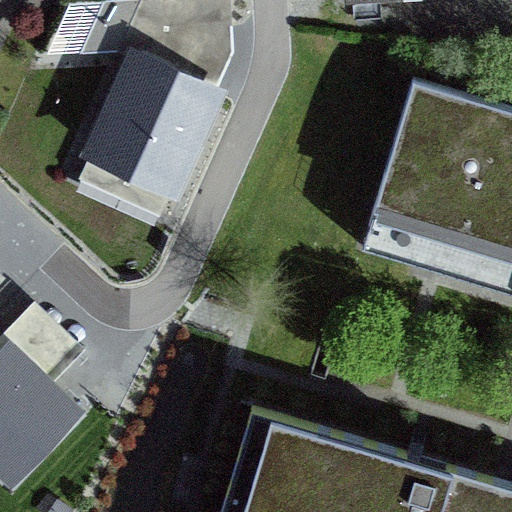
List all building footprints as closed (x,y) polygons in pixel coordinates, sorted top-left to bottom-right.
[(177,189),(227,79),(128,35),(79,145),(89,149),(79,173),(161,210),(172,186),(177,189)] [(511,94),(412,64),(359,241),(511,287),(511,94)] [(0,465),(14,478),(85,400),(57,375),(87,343),(34,295),(0,332),(0,465)] [(252,394),(215,511),(511,511),(511,473),(495,468),(422,446),(409,442),(376,432),(252,394)] [(71,511),(75,506),(57,495),(47,511),(71,511)]
